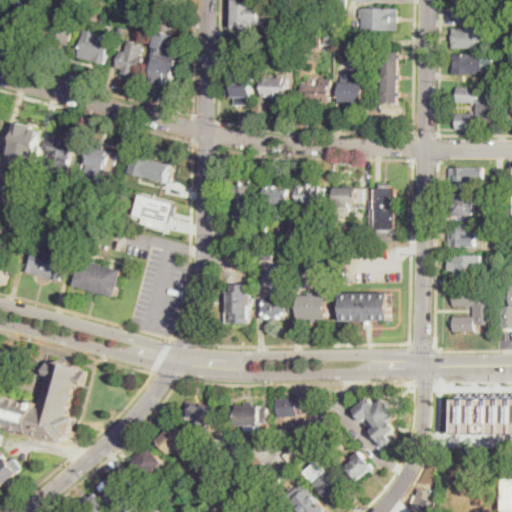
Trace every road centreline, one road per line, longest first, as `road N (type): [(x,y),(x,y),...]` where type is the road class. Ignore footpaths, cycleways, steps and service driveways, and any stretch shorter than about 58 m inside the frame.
road 1 (residential): [(27,511),(142,409),(172,370),(198,301),(208,0)]
road 2 (residential): [(375,511),(411,466),(425,423),(430,0)]
road 3 (residential): [(511,147),(264,142),(0,74)]
road 4 (secondary): [(0,319),(217,372),(373,372),(403,363)]
road 5 (secondary): [(403,363),(198,352),(0,301)]
road 6 (residential): [(202,511),(346,391),(355,372)]
